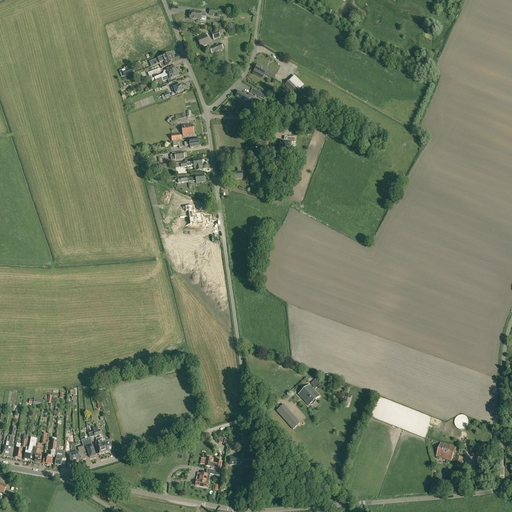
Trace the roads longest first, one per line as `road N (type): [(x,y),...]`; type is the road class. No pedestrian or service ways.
road 1 (unclassified): [(63,478),(247,411),(204,112)]
road 2 (unclassified): [(242,511),(504,489)]
road 3 (unclassified): [(242,511),(63,478)]
road 4 (unclassified): [(504,489),(502,373),(511,320)]
road 5 (unclassified): [(204,112),(244,65),(258,0)]
